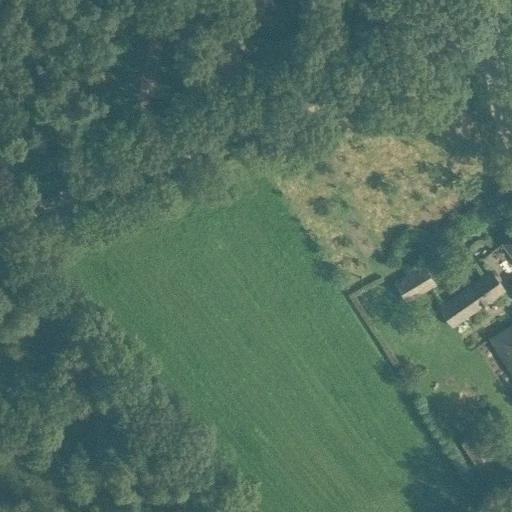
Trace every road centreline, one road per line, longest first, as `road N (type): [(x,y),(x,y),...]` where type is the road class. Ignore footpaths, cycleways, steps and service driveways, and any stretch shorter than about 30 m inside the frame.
road 1 (track): [(451,43),(227,129)]
road 2 (track): [(146,160),(0,217)]
road 3 (unclassified): [(511,139),(500,104),(494,0)]
